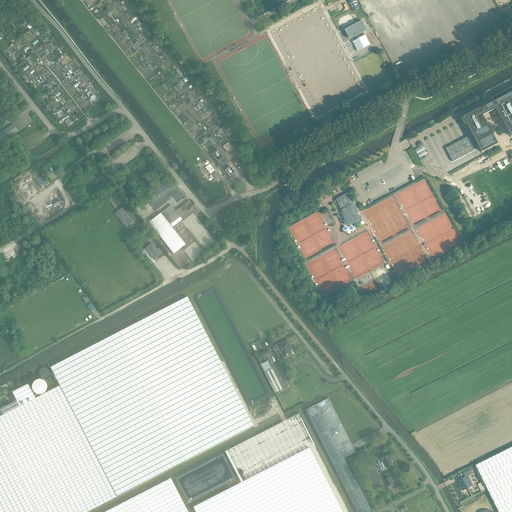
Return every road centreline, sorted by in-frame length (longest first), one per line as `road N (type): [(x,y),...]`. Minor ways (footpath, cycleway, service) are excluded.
road 1 (unclassified): [(208,214),(273,184),(311,148),(511,40)]
road 2 (unclassified): [(448,511),(423,468),(337,366)]
road 3 (unknown): [(0,248),(66,209),(58,182),(97,152)]
road 4 (unclassified): [(208,214),(123,109)]
